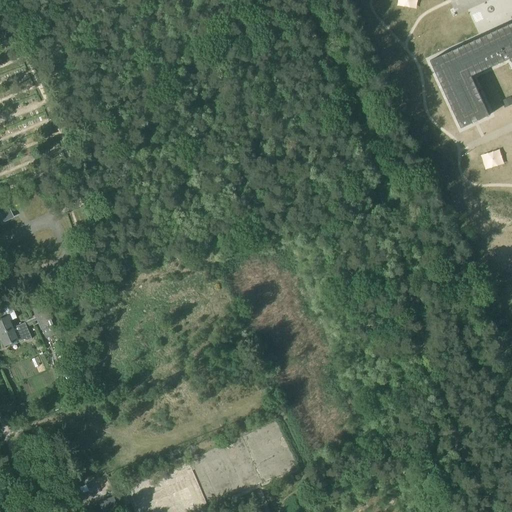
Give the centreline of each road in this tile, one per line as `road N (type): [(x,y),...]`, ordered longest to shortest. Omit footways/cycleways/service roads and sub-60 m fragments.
road 1 (track): [(299,0),(369,146),(405,259),(424,358),(439,376),(494,511)]
road 2 (unknown): [(511,260),(481,263),(370,0)]
